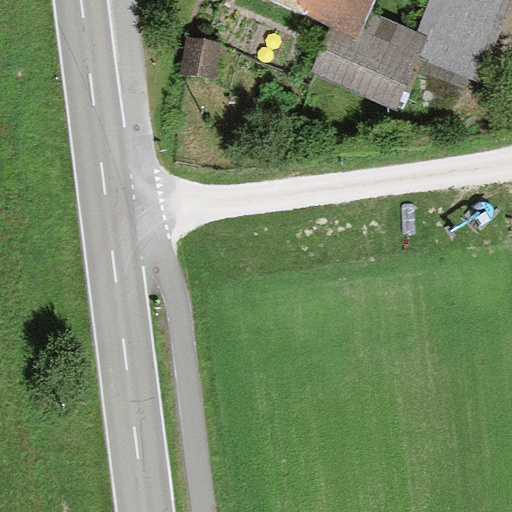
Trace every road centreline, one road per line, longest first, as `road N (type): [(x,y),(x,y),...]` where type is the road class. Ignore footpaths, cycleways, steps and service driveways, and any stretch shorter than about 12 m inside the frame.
road 1 (unclassified): [(100,218),(511,162)]
road 2 (tertiary): [(136,511),(100,218)]
road 3 (tertiary): [(100,218),(74,0)]
